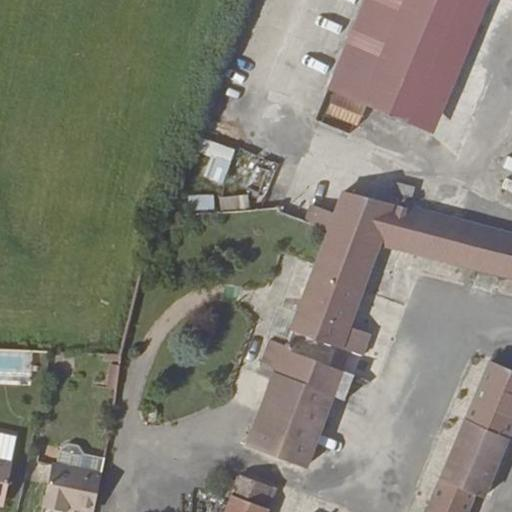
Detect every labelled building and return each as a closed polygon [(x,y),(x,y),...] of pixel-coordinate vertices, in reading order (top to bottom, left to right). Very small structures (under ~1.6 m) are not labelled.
[(457,0),(359,0),(329,91),(417,120),(457,0)] [(457,0),(417,120),(427,124),(468,0),(457,0)] [(327,93),(321,116),(360,126),(365,103),(327,93)] [(224,186),(236,148),(201,137),(188,175),(224,186)] [(273,384),(250,447),(289,464),(299,467),(309,472),(337,400),(319,394),(329,368),(346,375),(348,369),(338,365),(343,352),(368,362),(379,334),(357,325),(373,260),(386,265),(393,244),(420,251),(511,274),(511,232),(412,207),(393,202),(345,190),(343,199),(337,213),(332,227),(304,305),(288,347),(278,372),(273,384)] [(396,190),(393,202),(412,207),(416,196),(396,190)] [(214,193),(188,196),(190,212),(215,209),(214,193)] [(220,209),(250,206),(249,195),(219,197),(220,209)] [(316,223),(332,227),(337,213),(322,207),(316,223)] [(292,327),(299,295),(282,291),(275,323),(292,327)] [(272,340),(262,366),(278,372),(288,347),(272,340)] [(469,511),(474,502),(478,502),(481,495),(488,496),(509,440),(511,430),(511,368),(485,358),(473,385),(422,511),(469,511)] [(118,378),(126,380),(129,360),(121,359),(118,378)] [(329,368),(319,394),(337,400),(350,405),(360,380),(346,375),(329,368)] [(63,459),(109,469),(113,453),(93,449),(86,440),(77,438),(66,444),(63,459)] [(0,491),(3,492),(11,452),(0,450),(0,491)] [(74,500),(101,506),(109,469),(63,459),(59,458),(50,500),(72,506),(74,500)] [(231,499),(226,511),(270,511),(271,511),(268,508),(274,491),(240,474),(237,483),(223,478),(217,494),(231,499)]
